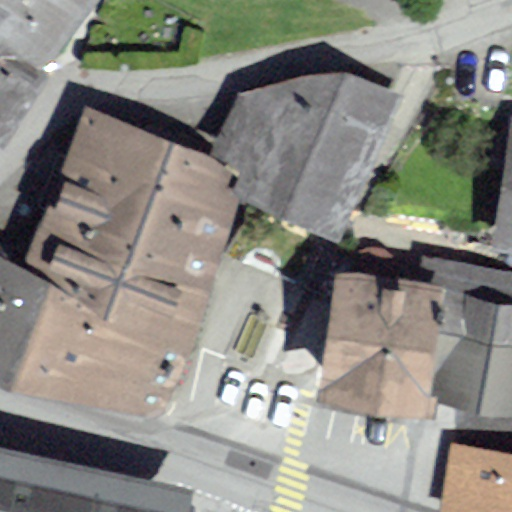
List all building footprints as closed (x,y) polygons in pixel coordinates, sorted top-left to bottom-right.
[(0,0),(0,81),(22,44),(48,60),(82,0),(0,0)] [(338,61),(239,83),(214,141),(240,171),(338,215),(394,84),(338,61)] [(0,344),(149,406),(240,171),(214,141),(99,98),(31,257),(0,243),(0,344)] [(511,385),(511,267),(432,252),(426,279),(347,263),(328,359),(438,381),(440,371),(511,385)] [(452,495),(503,511),(511,511),(511,451),(462,441),(452,495)] [(181,511),(185,496),(0,450),(0,511),(181,511)]
